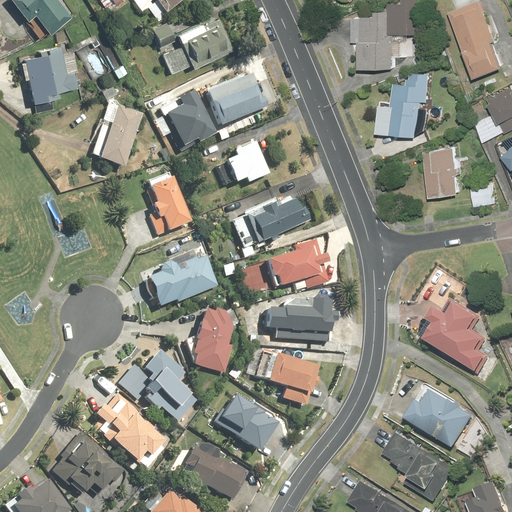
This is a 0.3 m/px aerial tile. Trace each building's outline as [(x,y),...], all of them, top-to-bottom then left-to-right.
[(69,18),(54,0),(5,0),(4,1),(21,22),(30,16),(46,36),(69,18)] [(116,0),(96,0),(103,9),(116,0)] [(153,0),(162,11),(177,0),(153,0)] [(361,41),(361,68),(394,69),(394,35),(422,35),(422,0),(403,0),(403,3),(390,3),(389,11),(377,11),(377,18),(354,18),(354,41),(361,41)] [(480,1),(450,12),(475,78),(505,67),(480,1)] [(186,66),(188,69),(229,51),(215,18),(173,37),(178,47),(159,55),(167,74),(186,66)] [(63,75),(58,47),(36,51),(37,56),(19,59),(28,104),(55,98),(54,93),(75,89),(72,73),(63,75)] [(200,89),(214,124),(265,105),(252,70),(200,89)] [(396,84),(391,134),(418,137),(421,102),(429,103),(431,74),(411,72),(411,78),(408,78),(407,85),(396,84)] [(511,86),(488,99),(507,135),(511,132),(511,86)] [(168,130),(179,150),(213,132),(191,90),(176,98),(180,105),(154,119),(162,133),(168,130)] [(119,169),(137,116),(112,107),(94,160),(119,169)] [(266,175),(252,143),(229,153),(231,158),(221,162),(231,185),(241,180),(243,185),(266,175)] [(460,194),(455,147),(425,150),(430,197),(460,194)] [(511,148),(502,157),(511,167),(511,148)] [(154,237),(185,224),(167,179),(141,190),(151,214),(145,217),(154,237)] [(275,202),(240,217),(251,245),(307,222),(302,209),(298,210),(293,199),(277,206),(275,202)] [(325,283),(312,240),(291,246),(293,253),(262,262),(271,290),(301,281),(304,289),(325,283)] [(142,278),(154,310),(215,287),(202,255),(171,268),(168,261),(152,267),(154,273),(142,278)] [(434,322),(424,338),(480,372),(490,355),(480,349),(487,338),(473,329),(482,316),(450,296),(442,310),(434,305),(426,317),(434,322)] [(272,332),(271,339),(324,342),(325,323),(333,323),(334,313),(326,313),(327,303),(279,300),(278,311),(261,310),(260,331),(272,332)] [(189,364),(221,373),(237,316),(211,309),(210,314),(199,311),(186,356),(192,357),(189,364)] [(313,367),(261,350),(251,381),(280,390),(278,399),(301,406),(313,367)] [(129,365),(114,384),(171,427),(180,414),(174,409),(187,392),(175,383),(181,374),(152,353),(138,372),(129,365)] [(417,399),(405,417),(454,447),(473,415),(432,390),(424,403),(417,399)] [(93,420),(87,428),(131,464),(139,454),(145,459),(159,442),(151,436),(154,433),(135,418),(139,413),(115,393),(101,410),(97,406),(89,417),(93,420)] [(210,423),(254,453),(275,424),(231,393),(210,423)] [(455,468),(397,432),(381,457),(401,470),(396,478),(434,502),(455,468)] [(121,471),(77,434),(47,470),(91,507),(121,471)] [(240,474),(192,446),(182,464),(189,468),(184,477),(225,501),(240,474)] [(4,507),(7,511),(63,511),(64,511),(42,481),(4,507)] [(411,511),(361,481),(344,507),(351,511),(411,511)] [(506,511),(495,481),(475,488),(478,497),(469,500),(473,511),(506,511)] [(196,511),(178,496),(175,499),(166,491),(148,511),(196,511)]
